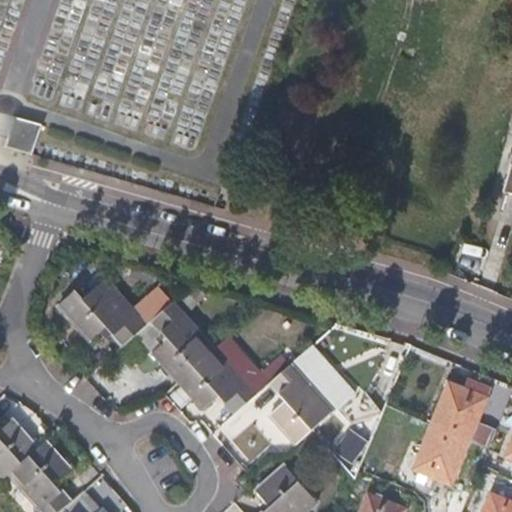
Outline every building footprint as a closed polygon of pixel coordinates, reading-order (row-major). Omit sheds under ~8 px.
[(16,115),(6,146),(34,154),(43,123),(16,115)] [(103,326),(120,346),(133,335),(143,326),(103,279),(81,299),(73,291),(56,306),(86,340),(103,326)] [(174,383),(212,349),(169,302),(149,320),(165,338),(149,352),(174,383)] [(133,335),(149,352),(165,338),(149,320),(143,326),(133,335)] [(253,394),(212,349),(174,383),(196,409),(215,394),(231,413),(253,394)] [(332,416),(287,364),(267,381),(284,402),(268,417),(295,448),(312,434),(332,416)] [(120,406),(138,396),(130,383),(112,393),(120,406)] [(430,424),(468,440),(485,397),(447,383),(430,424)] [(0,428),(0,480),(8,473),(34,450),(8,422),(0,428)] [(450,483),(468,440),(430,424),(413,467),(450,483)] [(348,465),(358,468),(369,440),(360,436),(348,465)] [(41,443),(34,450),(8,473),(42,511),(58,511),(63,508),(66,504),(50,486),(66,471),(41,443)] [(311,511),(317,507),(284,471),(255,496),(268,511),(311,511)] [(92,511),(77,494),(66,504),(63,508),(65,511),(92,511)] [(511,511),(511,502),(491,494),(483,511),(511,511)] [(371,495),(364,511),(406,511),(408,510),(371,495)]
